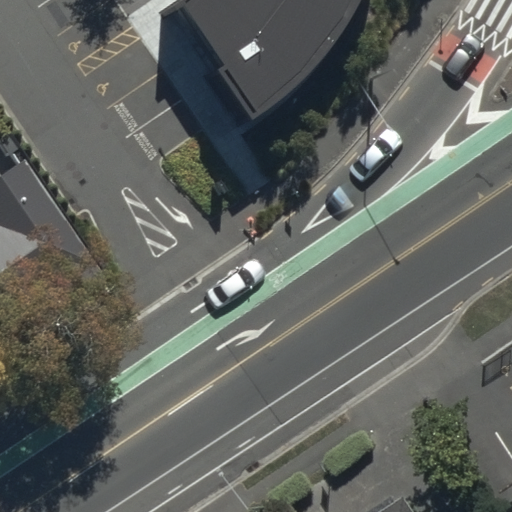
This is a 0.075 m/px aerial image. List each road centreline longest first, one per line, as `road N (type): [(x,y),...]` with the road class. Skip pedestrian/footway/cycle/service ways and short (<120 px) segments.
road 1 (secondary): [(247,362),(311,258),(450,99),(508,0)]
road 2 (secondary): [(247,362),(511,187)]
road 3 (secondary): [(25,511),(247,362)]
